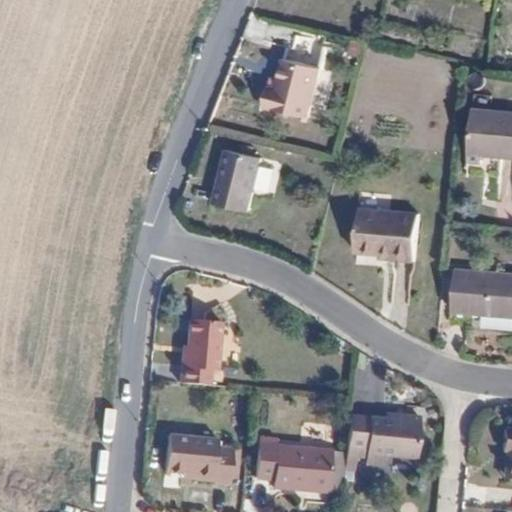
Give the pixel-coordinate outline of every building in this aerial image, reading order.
[(319,69),(282,60),(276,87),(268,85),(264,106),(308,117),(319,69)] [(511,113),(475,109),(471,149),(499,151),(499,157),(511,158),(511,113)] [(260,158),(226,149),(213,203),(248,211),(260,158)] [(359,251),(384,254),(396,254),(395,261),(416,262),(422,216),(363,208),(359,251)] [(511,274),(458,270),(455,312),(511,317),(511,274)] [(182,354),(180,384),(210,387),(211,370),(217,370),(221,324),(190,321),(187,354),(182,354)] [(399,421),(350,416),(346,463),(357,464),(358,456),(366,456),(366,465),(384,466),(385,457),(417,460),(421,418),(399,416),(399,421)] [(511,452),(509,479),(511,479),(511,429),(511,430),(511,431),(506,431),(503,451),(507,451),(511,452)] [(214,487),(220,487),(229,449),(215,448),(216,439),(167,435),(162,472),(182,475),(194,476),(194,481),(214,483),(214,487)] [(333,452),(260,447),(258,480),(274,483),(274,488),(330,493),(333,452)] [(229,449),(220,487),(228,488),(228,480),(231,449),(229,449)] [(231,449),(228,480),(234,481),(238,449),(231,449)]
